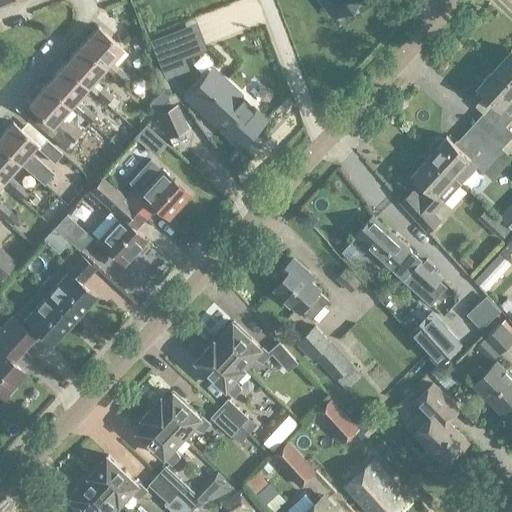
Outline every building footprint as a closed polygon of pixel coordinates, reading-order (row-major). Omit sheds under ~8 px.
[(8,0),(0,3),(0,13),(1,17),(48,0),(8,0)] [(323,0),(333,12),(348,0),(323,0)] [(123,33),(135,28),(129,14),(117,18),(123,33)] [(98,26),(80,45),(104,67),(122,83),(123,83),(129,76),(116,66),(128,52),(122,47),(98,26)] [(87,86),(105,103),(112,95),(94,79),(104,67),(80,45),(63,65),(87,86)] [(511,48),(495,67),(511,82),(511,48)] [(70,105),(88,123),(96,115),(77,98),(87,86),(63,65),(46,84),(70,105)] [(483,112),(475,121),(503,147),(510,138),(511,136),(511,130),(506,125),(511,118),(511,114),(510,113),(511,111),(511,82),(495,67),(478,86),(486,94),(475,105),(483,112)] [(430,72),(416,86),(458,129),(472,115),(430,72)] [(208,97),(201,105),(222,125),(220,127),(240,145),(265,119),(223,81),(215,90),(214,89),(207,97),(208,97)] [(46,84),(28,104),(39,113),(52,125),(57,129),(70,141),(71,142),(78,134),(59,117),(70,105),(46,84)] [(183,131),(189,128),(177,103),(156,113),(167,138),(183,131)] [(0,134),(0,144),(19,162),(43,184),(53,173),(32,154),(30,157),(26,154),(37,142),(13,121),(0,134)] [(430,144),(430,149),(433,151),(430,154),(454,176),(455,176),(461,182),(477,166),(481,170),(483,168),(503,147),(475,121),(458,140),(457,139),(455,142),(447,135),(444,139),(441,136),(436,137),(430,144)] [(137,132),(134,136),(142,143),(153,131),(145,124),(137,132)] [(70,141),(57,129),(49,137),(62,149),(70,141)] [(46,139),(38,148),(53,162),(62,153),(46,139)] [(19,162),(0,144),(0,179),(2,181),(19,162)] [(414,189),(400,202),(428,232),(442,219),(435,212),(446,200),(445,200),(461,182),(455,176),(454,176),(430,154),(427,157),(426,158),(424,156),(420,156),(414,163),(414,167),(417,169),(413,173),(419,179),(417,182),(426,190),(420,196),(414,189)] [(495,183),(511,173),(511,158),(489,171),(495,183)] [(125,198),(124,199),(138,212),(150,200),(157,206),(168,216),(188,194),(162,170),(150,161),(130,182),(135,187),(125,198)] [(265,187),(260,170),(249,173),(254,190),(265,187)] [(143,241),(144,239),(128,224),(138,212),(124,199),(125,198),(101,176),(90,189),(120,217),(99,240),(123,262),(134,251),(137,252),(144,244),(143,241)] [(27,191),(17,182),(10,190),(21,198),(27,191)] [(10,211),(0,201),(0,214),(4,218),(10,211)] [(54,226),(79,250),(91,236),(66,213),(54,226)] [(355,235),(392,268),(410,248),(374,215),(355,235)] [(0,248),(0,280),(16,262),(0,248)] [(47,294),(73,319),(95,295),(82,284),(96,268),(74,248),(60,263),(68,271),(47,294)] [(477,264),(465,254),(459,261),(470,271),(477,264)] [(300,312),(302,310),(311,318),(329,298),(320,290),(321,289),(305,275),(309,272),(293,258),(287,265),(292,269),(274,288),(300,312)] [(437,284),(443,278),(433,269),(435,266),(427,258),(425,261),(422,259),(404,279),(432,304),(444,290),(437,284)] [(336,278),(351,292),(360,281),(346,267),(336,278)] [(73,319),(47,294),(25,319),(51,343),(73,319)] [(408,330),(438,365),(462,344),(431,309),(408,330)] [(0,329),(23,349),(35,337),(12,316),(0,329)] [(244,367),(244,366),(254,356),(263,360),(269,354),(234,321),(216,340),(216,341),(244,367)] [(511,340),(511,332),(502,322),(485,338),(500,353),(511,340)] [(315,324),(295,342),(312,360),(315,357),(336,379),(337,379),(353,364),(331,339),(330,340),(315,324)] [(23,349),(0,329),(0,394),(2,396),(24,373),(12,362),(23,349)] [(216,341),(216,340),(215,339),(196,359),(234,394),(240,388),(235,379),(246,368),(244,366),(244,367),(216,341)] [(297,362),(280,342),(271,350),(288,370),(297,362)] [(511,374),(498,360),(486,371),(479,365),(468,376),(501,410),(511,399),(511,374)] [(433,416),(417,432),(432,447),(426,453),(426,456),(434,465),(438,465),(444,459),(447,462),(467,442),(447,423),(459,411),(446,399),(432,385),(417,400),(433,416)] [(152,407),(184,436),(194,425),(203,429),(209,423),(174,391),(166,400),(162,396),(152,407)] [(360,427),(356,423),(332,397),(315,412),(343,443),(360,427)] [(220,407),(240,425),(248,417),(228,399),(220,407)] [(184,436),(152,407),(142,417),(146,421),(138,430),(173,462),(178,456),(173,447),(184,436)] [(240,425),(220,407),(212,416),(231,434),(240,425)] [(273,431),(264,441),(273,449),(282,440),(273,431)] [(273,455),(300,484),(315,471),(288,441),(273,455)] [(89,475),(91,476),(119,501),(119,502),(120,503),(131,491),(140,496),(146,489),(108,454),(89,475)] [(371,511),(390,511),(408,496),(374,459),(346,484),(371,511)] [(178,493),(177,493),(181,496),(189,487),(166,466),(158,475),(178,493)] [(201,499),(204,502),(234,487),(218,470),(195,494),(201,499)] [(246,482),(255,493),(268,482),(258,471),(246,482)] [(178,493),(158,475),(150,483),(169,501),(177,493),(178,493)] [(108,511),(119,502),(119,501),(91,476),(73,495),(91,511),(108,511)] [(201,499),(189,489),(181,498),(193,508),(201,499)] [(269,495),(262,504),(272,511),(277,511),(282,506),(269,495)] [(339,511),(324,495),(304,511),(339,511)]
